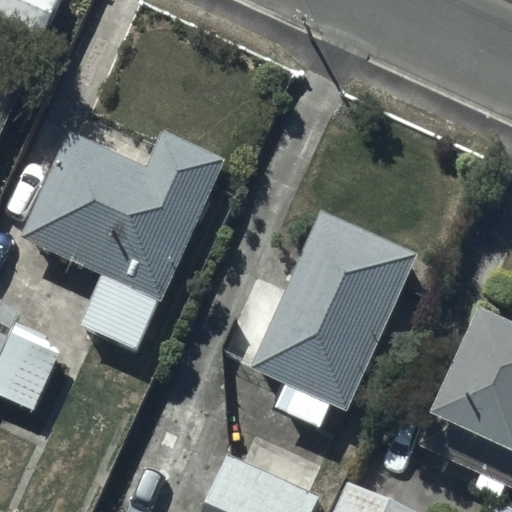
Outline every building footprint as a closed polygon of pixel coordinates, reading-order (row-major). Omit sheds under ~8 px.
[(0,0),(0,23),(43,44),(64,0),(0,0)] [(0,145),(29,79),(0,66),(0,145)] [(148,173),(73,139),(25,242),(103,277),(81,327),(141,354),(228,163),(166,135),(148,173)] [(420,260),(323,218),(254,375),(289,391),(280,413),(324,433),(335,409),(351,417),(420,260)] [(22,316),(0,305),(0,401),(35,417),(66,349),(17,327),(22,316)] [(511,329),(484,317),(422,452),(511,492),(511,329)] [(318,511),(323,502),(229,461),(205,511),(318,511)] [(403,511),(348,487),(336,511),(403,511)]
